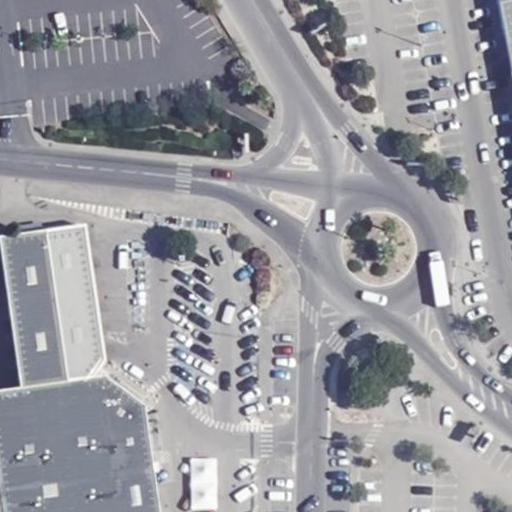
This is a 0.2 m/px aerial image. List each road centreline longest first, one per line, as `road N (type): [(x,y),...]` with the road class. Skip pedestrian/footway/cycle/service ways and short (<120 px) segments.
road 1 (unclassified): [(393,181),(338,125),(257,17)]
road 2 (unclassified): [(257,17),(288,143),(257,183)]
road 3 (residential): [(151,172),(234,197),(311,245)]
road 4 (unclassified): [(377,309),(500,400)]
road 5 (residential): [(151,172),(0,156)]
road 6 (unclassified): [(500,400),(456,343),(436,271)]
road 7 (residential): [(313,385),(306,511)]
road 8 (residential): [(314,262),(313,385)]
